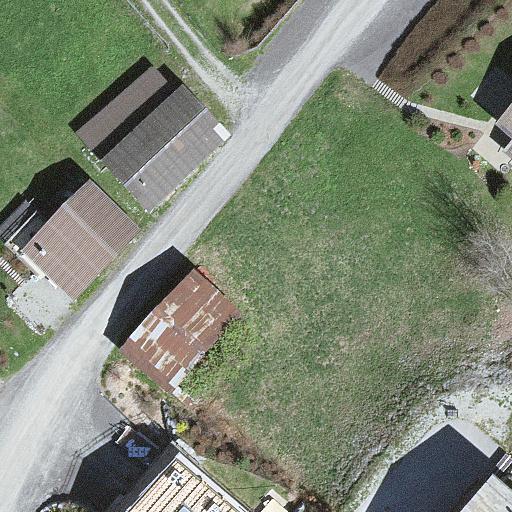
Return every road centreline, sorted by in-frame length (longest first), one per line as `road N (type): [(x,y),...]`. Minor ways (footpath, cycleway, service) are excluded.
road 1 (residential): [(368,0),(0,456)]
road 2 (track): [(268,124),(163,0)]
